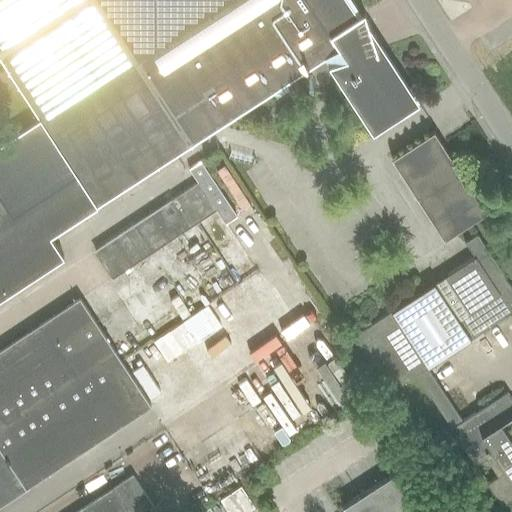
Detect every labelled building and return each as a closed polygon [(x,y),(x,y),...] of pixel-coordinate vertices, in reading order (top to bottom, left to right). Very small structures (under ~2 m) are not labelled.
[(40,120),(96,206),(313,65),(317,71),(330,67),(372,133),(400,115),(398,112),(413,102),(379,49),(376,50),(374,43),(376,42),(374,34),(371,35),(364,13),(358,16),(347,0),(0,0),(0,59),(5,67),(0,70),(0,83),(5,91),(17,84),(40,120)] [(0,298),(64,257),(50,236),(96,206),(40,120),(0,146),(0,298)] [(444,239),(485,212),(433,131),(391,159),(444,239)] [(200,160),(188,168),(197,181),(170,199),(170,200),(95,250),(112,276),(216,208),(226,222),(237,215),(200,160)] [(463,242),(473,256),(352,336),(389,392),(418,373),(452,426),(449,428),(500,506),(511,498),(511,443),(499,424),(511,415),(511,400),(506,391),(463,419),(428,366),(511,310),(511,288),(475,234),(463,242)] [(149,405),(80,300),(0,351),(0,505),(27,488),(25,486),(149,405)] [(394,511),(413,500),(395,472),(342,507),(345,511),(394,511)] [(148,511),(156,507),(134,473),(75,511),(148,511)]
